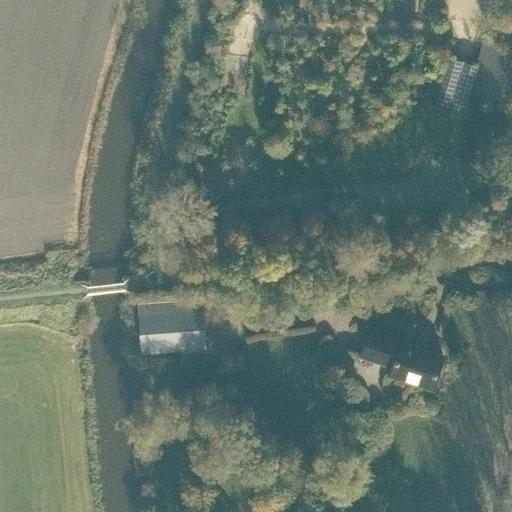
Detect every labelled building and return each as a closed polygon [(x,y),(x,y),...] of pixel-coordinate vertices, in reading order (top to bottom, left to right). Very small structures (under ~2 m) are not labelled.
[(445,67),(441,80),(472,89),(511,100),(511,47),(483,39),(480,50),(476,62),(472,75),(445,67)] [(476,62),(449,54),(445,67),(472,75),(476,62)] [(435,101),(466,109),(472,89),(441,80),(435,101)] [(308,304),(334,304),(333,283),(307,284),(308,304)] [(142,351),(205,347),(201,298),(139,302),(142,351)] [(401,343),(404,335),(371,325),(361,355),(393,365),(390,374),(433,388),(443,357),(401,343)] [(312,445),(316,441),(316,431),(312,426),(303,426),(299,431),(298,440),(304,445),(312,445)]
